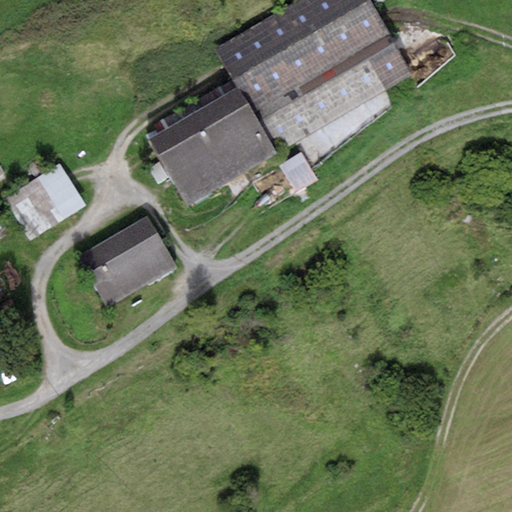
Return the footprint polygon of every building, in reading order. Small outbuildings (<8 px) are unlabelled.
[(368,0),(318,0),(223,57),(245,94),(284,158),(416,79),(368,0)] [(245,94),(158,146),(196,210),(284,158),(245,94)] [(309,162),(289,174),(304,199),(324,187),(309,162)] [(65,173),(11,208),(37,248),(91,213),(65,173)] [(153,223),(86,262),(116,312),(183,272),(153,223)]
